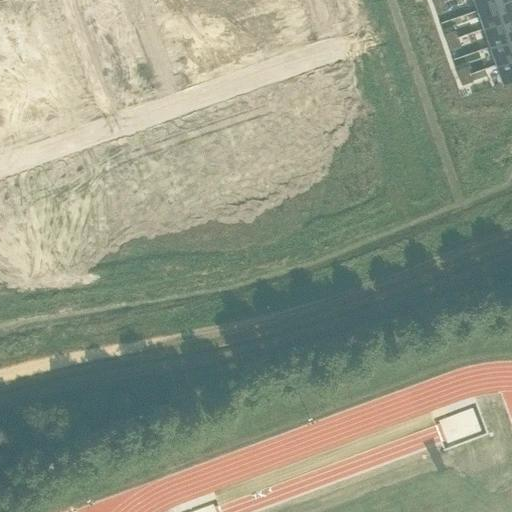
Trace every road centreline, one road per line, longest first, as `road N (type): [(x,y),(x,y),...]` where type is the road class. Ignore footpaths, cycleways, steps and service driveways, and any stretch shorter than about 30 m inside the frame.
road 1 (track): [(511,223),(341,292),(0,373)]
road 2 (residential): [(180,103),(332,47),(314,0)]
road 3 (residential): [(64,0),(112,129)]
